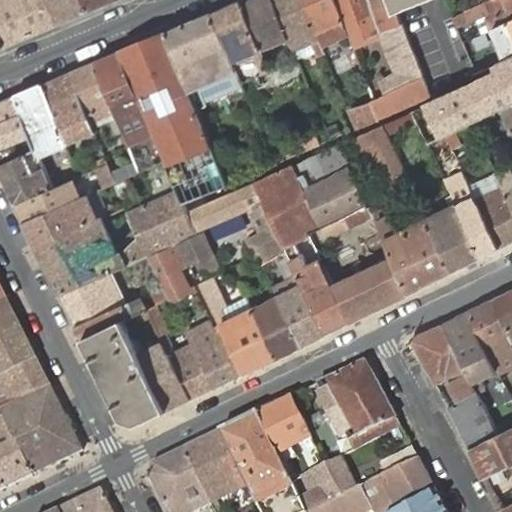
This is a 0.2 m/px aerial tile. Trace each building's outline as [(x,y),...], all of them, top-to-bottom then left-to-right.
[(0,0),(0,34),(5,46),(33,35),(18,0),(0,0)] [(18,0),(33,35),(60,23),(50,0),(18,0)] [(50,0),(60,23),(89,11),(84,0),(50,0)] [(84,0),(89,11),(115,0),(84,0)] [(274,0),(244,0),(242,1),(267,62),(295,50),(274,0)] [(303,0),(274,0),(295,50),(313,43),(318,54),(324,51),(319,39),(303,0)] [(335,0),(303,0),(319,39),(326,37),(328,42),(349,33),(335,0)] [(394,0),(335,0),(349,33),(354,47),(386,34),(400,73),(420,64),(399,12),(394,0)] [(394,0),(399,12),(428,0),(394,0)] [(467,11),(454,16),(458,26),(486,14),(493,29),(494,28),(511,20),(511,0),(489,0),(473,7),(466,10),(467,11)] [(239,71),(244,82),(271,71),(267,62),(242,1),(215,13),(239,71)] [(215,13),(168,32),(192,91),(199,88),(239,71),(215,13)] [(511,20),(494,28),(497,34),(503,31),(511,51),(511,20)] [(186,204),(187,204),(230,185),(197,104),(192,91),(168,32),(122,51),(168,161),(180,189),(186,204)] [(122,51),(96,62),(118,112),(139,164),(143,172),(168,161),(122,51)] [(480,82),(412,112),(417,121),(428,144),(446,136),(455,131),(483,117),(502,108),(511,103),(511,56),(477,73),(479,78),(480,82)] [(96,62),(71,73),(92,123),(118,112),(96,62)] [(374,101),(381,118),(432,94),(420,64),(400,73),(402,77),(393,81),(396,89),(374,100),(374,101)] [(44,84),(68,143),(69,144),(75,141),(96,132),(92,123),(71,73),(44,84)] [(59,139),(61,146),(68,143),(44,84),(16,96),(38,149),(59,139)] [(192,91),(197,104),(204,101),(199,88),(192,91)] [(0,166),(38,150),(38,149),(16,96),(0,102),(0,166)] [(359,127),(381,118),(374,101),(352,110),(359,127)] [(511,103),(502,108),(511,133),(511,132),(511,103)] [(412,112),(383,125),(388,134),(417,121),(412,112)] [(329,126),(334,138),(340,135),(336,123),(329,126)] [(388,134),(383,125),(364,134),(372,152),(364,156),(373,174),(381,170),(387,183),(406,173),(388,134)] [(455,131),(446,136),(453,149),(461,145),(455,131)] [(310,138),(299,143),(303,152),(321,144),(317,135),(314,136),(310,138)] [(38,150),(40,155),(61,146),(59,139),(38,149),(38,150)] [(75,141),(69,144),(71,150),(77,147),(75,141)] [(341,144),(256,184),(285,245),(294,241),(310,234),(346,216),(350,225),(374,214),(364,194),(341,144)] [(0,169),(17,204),(54,188),(40,155),(38,150),(0,166),(0,169)] [(93,163),(96,170),(98,169),(109,164),(106,157),(93,163)] [(109,164),(98,169),(106,187),(117,183),(114,174),(109,164)] [(143,172),(139,164),(114,174),(117,183),(126,179),(143,172)] [(511,170),(509,165),(497,171),(508,194),(511,202),(511,170)] [(406,173),(387,183),(393,194),(412,185),(406,173)] [(74,180),(54,188),(17,204),(26,222),(88,195),(95,192),(92,183),(78,189),(74,180)] [(191,212),(199,230),(229,217),(231,223),(240,219),(238,213),(258,205),(261,212),(256,215),(265,234),(252,240),(264,266),(264,265),(289,254),(285,245),(256,184),(191,212)] [(511,242),(511,202),(508,194),(506,195),(502,186),(477,199),(501,248),(511,242)] [(111,273),(150,256),(201,234),(199,230),(191,212),(189,208),(187,204),(186,204),(180,189),(134,209),(134,210),(143,227),(137,232),(135,230),(121,244),(129,252),(125,255),(114,260),(98,220),(37,245),(50,270),(62,294),(111,273)] [(374,189),(364,194),(374,214),(377,221),(382,218),(379,211),(384,209),(374,189)] [(472,189),(454,198),(458,204),(459,207),(477,199),(475,195),(473,191),(472,189)] [(88,195),(26,222),(37,245),(98,220),(110,215),(106,208),(96,212),(88,195)] [(501,248),(477,199),(459,207),(483,257),(501,248)] [(453,271),(483,257),(459,207),(458,204),(452,207),(455,213),(441,220),(438,214),(428,219),(453,271)] [(110,215),(116,212),(113,205),(106,208),(110,215)] [(455,213),(452,207),(438,214),(441,220),(455,213)] [(410,292),(453,271),(428,219),(421,222),(400,233),(391,214),(382,218),(377,221),(394,259),(400,272),(410,292)] [(175,302),(200,291),(197,284),(191,287),(174,252),(183,248),(191,264),(210,255),(216,271),(224,267),(221,260),(218,254),(208,231),(201,234),(150,256),(165,286),(171,299),(172,298),(175,302)] [(294,241),(285,245),(289,254),(302,281),(327,333),(352,321),(340,296),(335,288),(322,259),(308,265),(302,254),(300,255),(294,241)] [(402,296),(410,292),(400,272),(394,259),(335,288),(340,296),(352,321),(362,316),(402,296)] [(78,326),(126,304),(122,296),(117,299),(109,281),(114,279),(111,273),(62,294),(78,326)] [(255,310),(278,357),(303,345),(278,294),(274,296),(276,301),(262,308),(246,274),(240,277),(249,296),(253,305),(255,310)] [(222,326),(245,373),(278,357),(255,310),(231,322),(227,314),(225,308),(228,306),(214,277),(202,283),(222,326)] [(0,302),(9,298),(0,281),(0,302)] [(327,333),(302,281),(296,283),(299,289),(286,296),(283,291),(278,294),(303,345),(327,333)] [(511,289),(494,299),(511,335),(511,289)] [(253,305),(249,296),(228,306),(225,308),(227,314),(231,322),(255,310),(253,305)] [(0,338),(23,327),(9,298),(0,302),(0,338)] [(511,335),(494,299),(468,311),(498,370),(500,374),(506,371),(501,360),(511,354),(511,335)] [(132,317),(126,304),(78,326),(84,339),(124,320),(125,321),(132,317)] [(172,332),(159,304),(149,309),(154,320),(162,337),(169,334),(172,332)] [(154,320),(149,309),(132,317),(125,321),(129,331),(154,320)] [(468,311),(443,324),(466,369),(477,392),(486,387),(482,378),(498,370),(468,311)] [(139,425),(168,411),(141,355),(129,331),(125,321),(124,320),(84,339),(124,420),(139,425)] [(215,387),(240,375),(217,328),(214,321),(195,331),(194,330),(189,332),(191,338),(215,387)] [(443,324),(413,338),(413,340),(437,385),(460,372),(466,384),(465,385),(468,391),(463,393),(466,398),(477,392),(466,369),(443,324)] [(217,328),(240,375),(245,373),(222,326),(217,328)] [(23,327),(0,338),(0,377),(38,359),(23,327)] [(184,341),(191,338),(189,332),(188,330),(171,338),(175,344),(173,345),(175,351),(187,346),(184,341)] [(193,399),(215,387),(191,338),(184,341),(187,346),(175,351),(173,345),(175,344),(171,338),(169,334),(162,337),(165,343),(193,399)] [(168,411),(193,399),(165,343),(141,355),(168,411)] [(511,354),(501,360),(506,371),(511,367),(511,354)] [(52,385),(38,359),(0,377),(9,396),(0,400),(0,405),(2,410),(52,385)] [(347,443),(398,417),(367,362),(366,361),(320,383),(322,390),(319,391),(347,443)] [(84,450),(52,385),(2,410),(8,422),(34,475),(84,450)] [(466,398),(449,407),(471,447),(498,434),(492,420),(477,392),(466,398)] [(313,436),(293,397),(259,413),(279,453),(313,436)] [(259,413),(222,431),(249,485),(254,496),(262,511),(308,511),(301,499),(293,482),(291,478),(279,453),(259,413)] [(351,451),(402,426),(398,417),(347,443),(351,451)] [(0,472),(7,488),(34,475),(8,422),(3,425),(0,422),(0,472)] [(498,434),(471,447),(478,460),(487,477),(510,466),(511,465),(511,427),(510,428),(498,434)] [(222,431),(186,449),(213,503),(217,511),(227,511),(224,511),(218,500),(213,491),(237,479),(242,489),(249,485),(222,431)] [(387,474),(419,458),(413,446),(382,462),(387,474)] [(186,449),(155,464),(151,473),(170,511),(194,511),(213,503),(186,449)] [(308,511),(311,511),(359,488),(342,457),(327,464),(304,476),(312,494),(301,499),(308,511)] [(398,511),(437,491),(419,458),(387,474),(374,481),(360,487),(359,488),(311,511),(358,511),(370,506),(375,511),(398,511)] [(213,491),(218,500),(242,489),(237,479),(213,491)] [(113,511),(103,489),(60,510),(61,511),(113,511)] [(448,511),(437,491),(398,511),(448,511)]
